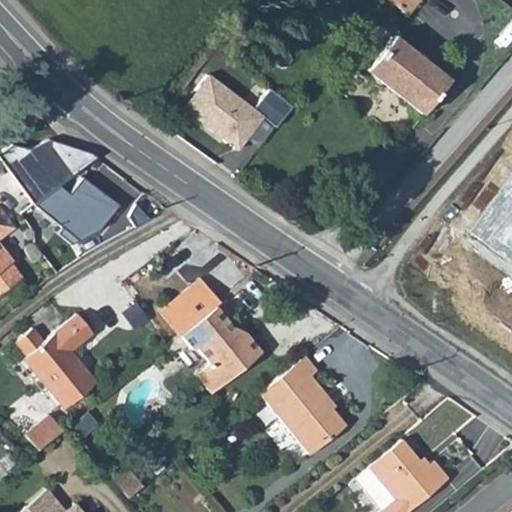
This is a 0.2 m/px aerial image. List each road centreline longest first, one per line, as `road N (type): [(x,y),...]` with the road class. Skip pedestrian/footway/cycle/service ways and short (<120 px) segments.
road 1 (tertiary): [(59,85),(118,135),(511,406)]
road 2 (unknown): [(303,511),(463,372)]
